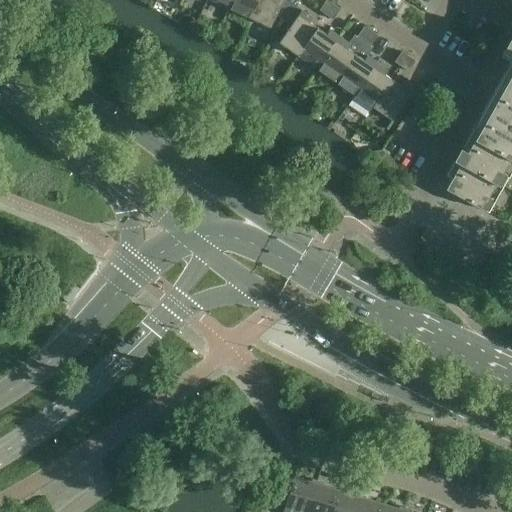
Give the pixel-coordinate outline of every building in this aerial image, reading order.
[(231,0),(228,8),(249,18),(257,0),(231,0)] [(257,0),(249,18),(270,28),(275,16),(283,21),(292,4),(286,0),(257,0)] [(326,15),(333,5),(326,0),(319,10),(326,15)] [(290,26),(279,43),(298,56),(317,28),(309,22),(312,18),(301,10),(292,4),(283,21),(290,26)] [(333,5),(326,15),(333,20),(340,9),(333,5)] [(357,36),(363,41),(370,31),(364,26),(357,36)] [(317,28),(298,56),(317,69),(339,36),(328,29),(325,34),(317,28)] [(370,45),(377,35),(370,31),(363,41),(370,45)] [(317,69),(335,82),(363,41),(357,36),(354,34),(349,43),(339,36),(317,69)] [(453,160),(459,163),(445,188),(485,210),(511,161),(511,36),(510,36),(499,54),(511,60),(511,68),(497,95),(466,151),(460,147),(453,160)] [(335,82),(354,95),(376,62),(367,56),(373,47),(370,45),(363,41),(335,82)] [(401,67),(408,56),(401,52),(394,62),(401,67)] [(408,56),(401,67),(408,71),(415,61),(408,56)] [(376,62),(354,95),(373,108),(392,80),(384,74),(387,69),(376,62)] [(392,80),(373,108),(392,121),(398,112),(405,117),(419,96),(412,91),(414,89),(403,81),(400,85),(392,80)] [(293,476),(282,511),(307,511),(316,484),(293,476)] [(307,511),(331,511),(338,490),(316,484),(307,511)] [(354,511),(360,497),(338,490),(331,511),(354,511)] [(379,511),(382,504),(360,497),(354,511),(379,511)]
